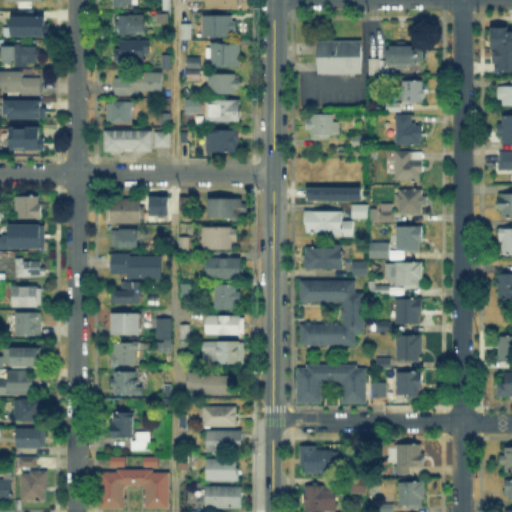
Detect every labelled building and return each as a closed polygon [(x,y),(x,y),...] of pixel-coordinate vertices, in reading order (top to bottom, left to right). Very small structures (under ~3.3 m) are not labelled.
[(163,8),(163,0),(171,0),(171,8),(163,8)] [(239,0),(239,1),(239,8),(206,8),(206,1),(188,1),(188,0),(239,0)] [(156,23),(156,15),(168,15),(168,23),(156,23)] [(204,17),(235,17),(235,37),(204,37),(204,17)] [(43,18),(43,35),(13,35),(13,18),(43,18)] [(119,35),(119,18),(138,18),(138,35),(119,35)] [(183,26),(191,26),(191,40),(183,40),(183,26)] [(511,31),(511,72),(498,72),(498,49),(493,49),(493,27),(511,27),(511,31)] [(121,60),(115,60),(115,49),(121,49),(121,41),(152,41),(152,55),(144,55),(144,60),(121,60)] [(319,73),(319,41),(363,41),(362,73),(319,73)] [(210,44),(241,45),(241,67),(210,67),(210,44)] [(389,62),(389,45),(417,45),(417,62),(389,62)] [(6,67),(6,46),(39,46),(39,67),(6,67)] [(370,75),(370,59),(382,59),(382,75),(370,75)] [(188,61),(201,61),(201,80),(188,80),(188,61)] [(0,72),(20,72),(20,81),(40,81),(40,95),(9,95),(9,91),(0,91),(0,72)] [(210,94),(210,75),(236,75),(236,94),(210,94)] [(162,77),(162,94),(116,93),(116,76),(162,77)] [(424,83),(424,103),(403,103),(404,83),(424,83)] [(511,88),(511,107),(501,107),(501,88),(511,88)] [(5,100),(42,100),(42,119),(9,119),(9,114),(5,114),(5,100)] [(185,113),(185,100),(202,100),(202,113),(185,113)] [(209,120),(209,101),(241,101),(241,120),(209,120)] [(133,103),(133,125),(107,125),(107,103),(133,103)] [(332,113),(332,122),(338,122),(338,132),(332,132),(332,136),(310,136),(310,113),(332,113)] [(412,116),(412,126),(422,126),(421,144),(397,144),(397,116),(412,116)] [(511,117),(511,145),(501,145),(501,117),(511,117)] [(45,129),(45,149),(17,149),(17,136),(20,136),(20,128),(45,129)] [(154,132),(154,133),(171,134),(171,146),(153,146),(153,152),(105,152),(105,132),(154,132)] [(208,153),(208,132),(235,132),(235,153),(208,153)] [(353,145),(353,137),(363,137),(363,145),(353,145)] [(511,151),(511,169),(501,169),(501,151),(511,151)] [(423,153),(423,182),(396,182),(396,153),(423,153)] [(358,187),(358,198),(312,198),(312,195),(307,195),(307,187),(358,187)] [(399,190),(424,190),(424,215),(399,214),(399,190)] [(166,214),(147,214),(147,194),(166,194),(166,214)] [(511,195),(511,219),(501,219),(501,195),(511,195)] [(20,198),(42,198),(41,219),(20,219),(20,198)] [(189,200),(189,209),(181,209),(181,200),(189,200)] [(209,218),(209,200),(237,201),(237,218),(209,218)] [(108,201),(143,201),(143,224),(108,224),(108,201)] [(349,201),(349,215),(364,215),(364,201),(349,201)] [(340,208),(303,208),(303,231),(324,230),(324,234),(350,234),(350,219),(340,219),(340,208)] [(391,218),(391,209),(377,209),(376,217),(391,218)] [(381,212),(395,212),(395,222),(381,222),(381,212)] [(42,225),(41,248),(0,247),(0,237),(10,237),(10,225),(42,225)] [(397,251),(397,227),(423,228),(423,251),(397,251)] [(203,228),(236,228),(236,251),(203,251),(203,228)] [(511,230),(511,255),(501,255),(501,230),(511,230)] [(137,231),(137,248),(114,248),(114,231),(137,231)] [(190,239),(190,251),(181,251),(181,239),(190,239)] [(340,266),(340,242),(325,242),(325,245),(303,245),(303,253),(301,253),(301,266),(340,266)] [(369,258),(369,245),(388,245),(388,258),(369,258)] [(163,257),(163,277),(112,277),(112,257),(163,257)] [(208,276),(208,258),(241,258),(241,276),(208,276)] [(350,258),(350,273),(365,273),(365,259),(350,258)] [(44,262),(44,277),(18,277),(18,262),(44,262)] [(387,264),(422,264),(422,286),(387,286),(387,264)] [(511,274),(511,301),(498,301),(498,274),(511,274)] [(355,283),(355,293),(363,293),(363,333),(354,333),(354,346),(303,346),(303,325),(343,325),(343,301),(299,301),(299,283),(355,283)] [(121,292),(121,284),(142,284),(142,304),(112,304),(112,292),(121,292)] [(180,297),(180,285),(192,285),(192,297),(180,297)] [(217,308),(217,285),(238,285),(237,308),(217,308)] [(376,293),(376,286),(386,286),(386,294),(376,293)] [(43,288),(43,306),(16,306),(16,288),(43,288)] [(395,323),(395,299),(419,299),(419,323),(395,323)] [(112,333),(112,314),(141,314),(141,333),(112,333)] [(42,315),(42,336),(19,336),(19,315),(42,315)] [(245,317),(245,336),(209,336),(209,317),(245,317)] [(160,337),(160,320),(172,320),(172,337),(160,337)] [(374,333),(374,322),(389,322),(389,333),(374,333)] [(183,336),(183,325),(191,325),(191,336),(183,336)] [(397,336),(423,336),(423,361),(397,361),(397,336)] [(511,336),(511,362),(499,362),(499,336),(511,336)] [(112,365),(113,341),(136,341),(135,365),(112,365)] [(246,342),(246,365),(203,364),(203,342),(246,342)] [(376,347),(375,356),(367,356),(367,347),(376,347)] [(5,349),(42,349),(42,366),(5,366),(5,349)] [(377,368),(377,359),(391,359),(391,368),(377,368)] [(357,366),(357,371),(367,371),(367,402),(342,402),(342,381),(320,381),(320,403),(298,403),(298,372),(307,372),(307,366),(357,366)] [(0,380),(6,380),(6,372),(33,372),(32,395),(0,394),(0,380)] [(117,395),(117,373),(138,373),(138,395),(117,395)] [(398,397),(398,373),(421,373),(421,397),(398,397)] [(511,396),(499,396),(500,381),(504,381),(504,373),(511,373),(511,396)] [(187,375),(233,376),(233,395),(187,395),(187,375)] [(386,382),(386,397),(373,397),(373,382),(386,382)] [(14,421),(14,399),(46,399),(45,421),(14,421)] [(158,411),(158,400),(170,400),(170,411),(158,411)] [(205,428),(205,408),(237,408),(237,428),(205,428)] [(133,413),(133,420),(136,420),(136,439),(113,439),(113,413),(133,413)] [(178,437),(179,427),(193,428),(193,437),(178,437)] [(47,430),(47,448),(17,448),(17,430),(47,430)] [(206,450),(206,433),(242,433),(242,450),(206,450)] [(138,441),(138,434),(152,434),(152,447),(144,447),(144,449),(132,449),(132,441),(138,441)] [(398,475),(398,445),(424,445),(423,475),(398,475)] [(511,445),(503,445),(502,472),(511,472),(511,445)] [(302,449),(336,449),(336,475),(302,475),(302,449)] [(180,470),(180,455),(188,455),(188,470),(180,470)] [(20,467),(20,457),(37,457),(37,467),(20,467)] [(210,481),(210,464),(239,464),(238,481),(210,481)] [(97,505),(98,467),(167,467),(167,507),(142,506),(142,484),(124,484),(124,505),(97,505)] [(21,473),(48,473),(48,502),(21,502),(21,473)] [(503,497),(511,497),(511,478),(504,478),(503,497)] [(352,479),(366,480),(366,493),(352,493),(352,479)] [(11,496),(11,501),(0,501),(0,481),(12,481),(11,496)] [(425,483),(424,508),(400,508),(400,483),(425,483)] [(337,486),(337,511),(306,511),(306,486),(337,486)] [(207,487),(243,487),(243,509),(207,509),(207,487)]
